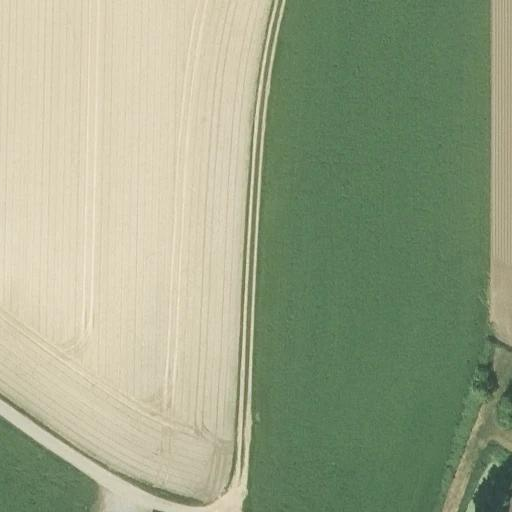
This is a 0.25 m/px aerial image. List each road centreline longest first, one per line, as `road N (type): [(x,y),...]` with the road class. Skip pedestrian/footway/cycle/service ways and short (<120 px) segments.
road 1 (track): [(237,511),(260,124),(282,0)]
road 2 (unclassified): [(198,511),(125,481),(0,398)]
